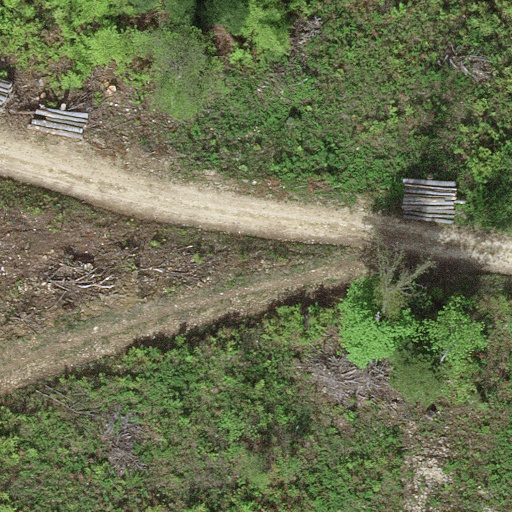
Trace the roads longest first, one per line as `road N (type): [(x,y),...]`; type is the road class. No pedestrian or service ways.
road 1 (track): [(511,251),(137,191),(0,148)]
road 2 (track): [(446,245),(0,385)]
